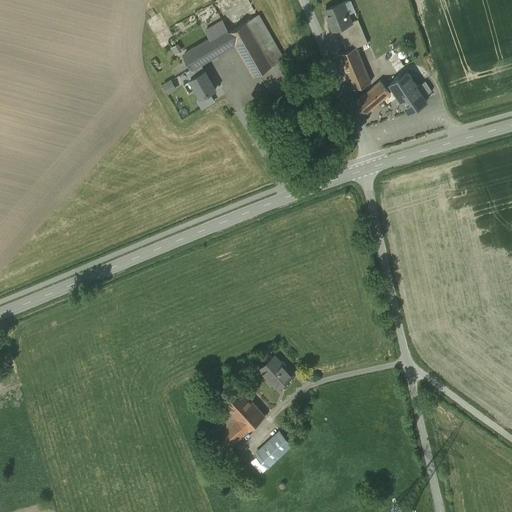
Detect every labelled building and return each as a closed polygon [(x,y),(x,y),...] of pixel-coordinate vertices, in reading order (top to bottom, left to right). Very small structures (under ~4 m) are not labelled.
[(348,0),(341,0),(322,7),(331,32),(348,25),(356,47),(360,45),(370,41),(360,15),(355,17),(348,0)] [(284,58),(260,13),(229,31),(237,45),(254,75),(284,58)] [(237,45),(229,31),(222,19),(205,29),(209,37),(182,53),(192,70),(237,45)] [(356,47),(341,52),(353,86),(373,78),(360,45),(356,47)] [(411,111),(432,95),(428,89),(435,84),(428,75),(422,79),(412,66),(390,82),(385,75),(357,95),(370,112),(397,92),(411,111)] [(217,88),(206,69),(189,79),(201,98),(217,88)] [(177,89),(171,79),(162,84),(168,94),(177,89)] [(276,353),(258,368),(278,390),(295,375),(276,353)] [(266,414),(239,383),(222,398),(231,409),(209,429),(226,448),(266,414)] [(293,443),(279,429),(254,453),(268,467),(293,443)]
